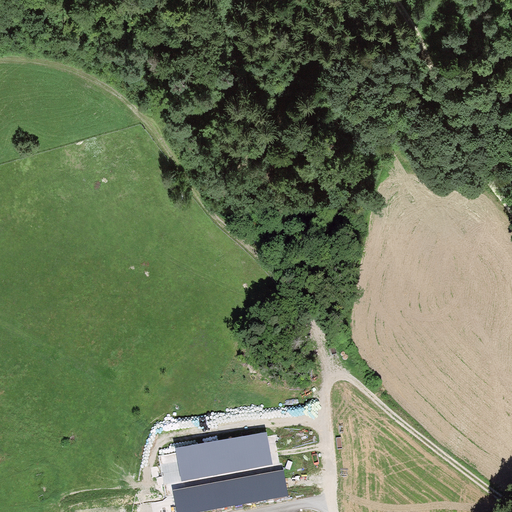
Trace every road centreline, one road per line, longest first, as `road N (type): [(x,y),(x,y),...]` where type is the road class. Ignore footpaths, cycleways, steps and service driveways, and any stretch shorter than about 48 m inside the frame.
road 1 (track): [(0,58),(66,64),(116,90),(210,207),(282,273),(320,350),(333,462),(328,511)]
road 2 (track): [(397,0),(454,134),(511,210)]
road 3 (track): [(511,506),(351,378),(326,383)]
